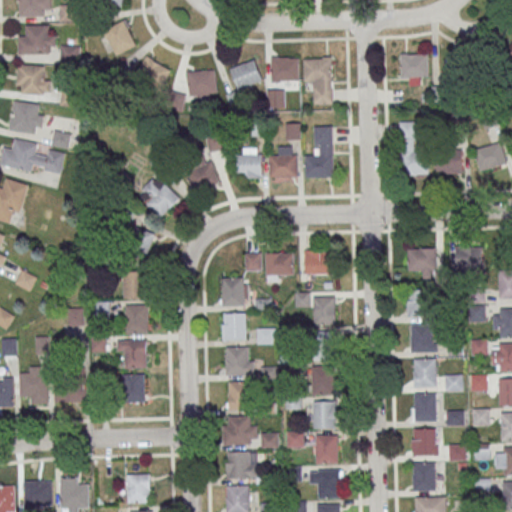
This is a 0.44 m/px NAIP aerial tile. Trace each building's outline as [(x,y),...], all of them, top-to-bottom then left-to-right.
[(50,0),(19,0),(19,15),(51,15),(50,0)] [(60,20),(75,21),(76,5),(61,4),(60,20)] [(105,29),(115,54),(137,45),(126,20),(105,29)] [(18,35),(18,53),(55,53),(55,25),(27,25),(27,35),(18,35)] [(79,64),(79,45),(60,45),(60,64),(79,64)] [(428,53),(402,53),(402,78),(428,78),(428,53)] [(171,69),(147,55),(132,81),(157,95),(171,69)] [(272,81),(300,81),(300,57),(272,57),(272,81)] [(314,81),(314,103),(334,103),(333,57),(305,57),(305,81),(314,81)] [(442,85),(433,84),(432,101),(457,104),(461,59),(445,57),(442,85)] [(263,82),(255,59),(231,66),(239,89),(263,82)] [(49,93),(49,65),(18,65),(18,93),(49,93)] [(189,70),(189,97),(218,97),(218,70),(189,70)] [(183,91),(165,94),(167,111),(185,108),(183,91)] [(68,92),(62,93),(64,105),(71,104),(68,92)] [(10,129),(41,134),(46,105),(14,100),(10,129)] [(429,173),(429,151),(416,151),(416,120),(400,121),(401,174),(429,173)] [(301,122),(287,122),(287,139),(301,139),(301,122)] [(334,125),(315,125),(315,155),(306,155),(305,177),(334,177),(334,125)] [(51,144),(69,148),(72,133),(54,129),(51,144)] [(226,148),(224,134),(209,136),(210,150),(226,148)] [(39,142),(16,138),(14,148),(4,146),(1,165),(34,171),(35,167),(62,172),(66,152),(49,149),(47,156),(36,153),(39,142)] [(507,163),(502,142),(475,148),(480,170),(507,163)] [(298,176),(298,145),(279,145),(279,155),(270,155),(270,176),(298,176)] [(236,177),(264,177),(264,151),(245,151),(245,153),(236,153),(236,177)] [(463,173),(463,152),(436,152),(436,172),(463,173)] [(187,167),(193,190),(219,184),(214,161),(187,167)] [(161,219),(181,198),(158,175),(138,195),(161,219)] [(0,186),(0,219),(10,223),(14,212),(21,214),(30,184),(7,177),(4,188),(0,186)] [(125,253),(147,259),(155,232),(133,226),(125,253)] [(457,246),(457,262),(481,262),(481,246),(457,246)] [(414,247),(414,281),(436,281),(436,247),(414,247)] [(305,250),(305,274),(331,274),(331,250),(305,250)] [(246,270),(262,270),(262,251),(246,251),(246,270)] [(295,251),(266,251),(266,274),(295,274),(295,251)] [(31,290),(38,277),(23,269),(16,282),(31,290)] [(511,298),(511,269),(499,269),(499,298),(511,298)] [(124,297),(144,297),(144,270),(124,270),(124,297)] [(222,278),(244,277),(245,304),(223,305),(222,278)] [(407,288),(428,288),(429,315),(408,316),(407,288)] [(313,296),(334,296),(335,323),(314,324),(313,296)] [(93,300),(93,316),(109,316),(109,300),(93,300)] [(149,304),(126,304),(126,332),(149,332),(149,304)] [(470,304),(486,304),(486,319),(470,320),(470,304)] [(0,306),(0,323),(7,329),(15,315),(1,305),(0,306)] [(82,308),(70,308),(70,324),(83,323),(82,308)] [(511,308),(496,308),(496,336),(511,335),(511,308)] [(225,312),(247,312),(248,339),(226,340),(225,312)] [(411,324),(432,323),(433,350),(412,351),(411,324)] [(258,327),(258,343),(276,343),(276,327),(258,327)] [(312,331),(333,330),(334,358),(313,358),(312,331)] [(471,338),(487,338),(487,353),(471,354),(471,338)] [(147,367),(147,339),(118,339),(118,351),(125,351),(125,367),(147,367)] [(511,370),(511,342),(495,342),(495,371),(511,370)] [(226,346),(249,346),(250,373),(227,374),(226,346)] [(415,359),(436,358),(437,385),(416,386),(415,359)] [(313,365),(334,365),(335,392),(314,393),(313,365)] [(31,403),(51,403),(51,370),(21,370),(21,398),(31,398),(31,403)] [(123,373),(123,402),(145,402),(145,373),(123,373)] [(471,374),(487,373),(487,389),(471,389),(471,374)] [(445,374),(463,374),(463,389),(446,390),(445,374)] [(15,378),(0,377),(0,405),(15,406),(15,378)] [(511,404),(511,378),(500,378),(500,405),(511,404)] [(86,401),(86,381),(59,381),(59,401),(86,401)] [(229,381),(251,381),(252,408),(229,409),(229,381)] [(415,393),(436,393),(437,420),(416,421),(415,393)] [(314,401),(335,400),(335,427),(315,428),(314,401)] [(446,409),(464,408),(464,424),(447,424),(446,409)] [(473,408),(489,408),(489,424),(474,424),(473,408)] [(511,439),(511,411),(502,412),(502,440),(511,439)] [(229,415),(251,415),(251,425),(258,424),(259,438),(251,438),(252,443),(224,444),(223,425),(229,425),(229,415)] [(414,428),(435,427),(436,454),(415,455),(414,428)] [(287,430),(306,430),(306,445),(287,446),(287,430)] [(261,431),(280,431),(280,447),(261,447),(261,431)] [(316,435),(337,434),(338,461),(317,462),(316,435)] [(474,443),(490,442),(490,458),(474,458),(474,443)] [(449,444),(465,443),(466,459),(450,459),(449,444)] [(511,474),(511,447),(498,447),(498,474),(511,474)] [(228,451),(250,450),(251,478),(229,478),(228,451)] [(413,463),(434,462),(435,489),(414,490),(413,463)] [(318,469),(339,468),(340,496),(319,496),(318,469)] [(128,474),(150,473),(151,500),(129,501),(128,474)] [(60,476),(79,475),(79,483),(90,482),(90,507),(80,507),(80,511),(68,511),(68,507),(61,507),(60,476)] [(24,479),(24,508),(53,508),(53,479),(24,479)] [(0,511),(0,482),(2,482),(2,484),(16,484),(16,510),(6,510),(6,511),(0,511)] [(228,511),(227,485),(249,484),(250,511),(228,511)] [(416,511),(416,497),(447,496),(447,511),(416,511)] [(289,511),(289,500),(307,499),(307,511),(289,511)] [(261,511),(261,501),(280,500),(280,511),(261,511)]
